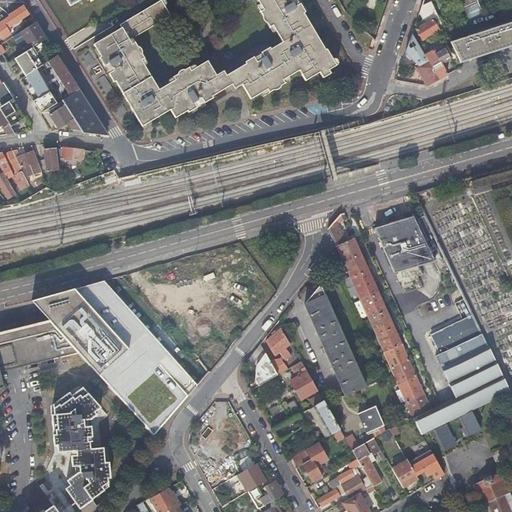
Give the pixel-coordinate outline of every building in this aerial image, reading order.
[(63,0),(69,9),(82,0),(88,0),(90,3),(96,0),(63,0)] [(255,0),(259,7),(256,9),(268,29),(272,28),(281,44),(270,51),(264,54),(262,50),(251,56),(253,59),(244,64),(245,65),(233,73),(226,77),(222,72),(215,76),(207,62),(190,71),(188,68),(172,78),(174,81),(158,90),(141,61),(144,60),(134,43),(132,44),(130,41),(169,17),(160,2),(118,27),(120,30),(92,47),(100,59),(103,65),(99,67),(106,78),(108,77),(112,84),(114,83),(122,95),(121,96),(141,129),(169,112),(174,120),(186,113),(192,109),(195,113),(205,107),(204,105),(212,100),(211,97),(223,90),(230,85),(233,91),(241,86),(250,101),(266,91),(268,94),(285,84),(283,81),(298,72),(305,82),(319,74),(322,80),(330,75),(328,71),(335,67),(325,50),(324,51),(302,15),(299,9),(302,7),(298,0),(255,0)] [(432,19),(438,16),(434,8),(429,0),(423,0),(419,14),(422,19),(425,24),(415,30),(418,35),(421,40),(428,36),(439,30),(432,19)] [(458,0),(468,21),(482,14),(476,0),(458,0)] [(7,28),(14,23),(15,24),(28,15),(23,7),(10,16),(10,17),(0,23),(0,37),(2,40),(10,35),(7,28)] [(511,22),(450,43),(460,63),(477,57),(506,48),(511,46),(511,22)] [(46,40),(35,23),(31,26),(30,26),(20,33),(31,50),(32,49),(46,40)] [(422,53),(412,35),(405,52),(411,59),(418,67),(428,62),(424,56),(422,53)] [(428,36),(421,40),(425,47),(432,44),(428,36)] [(438,79),(447,75),(441,65),(450,59),(444,48),(435,53),(433,51),(424,56),(428,62),(438,79)] [(15,60),(26,77),(35,71),(40,68),(42,66),(32,49),(31,50),(15,60)] [(79,91),(57,57),(42,66),(40,68),(41,71),(49,66),(69,97),(73,95),(79,91)] [(419,73),(426,86),(438,79),(428,62),(418,67),(416,68),(419,73)] [(35,71),(26,77),(32,88),(28,90),(31,94),(35,92),(38,99),(48,93),(35,71)] [(0,107),(13,99),(3,83),(1,85),(0,82),(0,107)] [(85,100),(79,91),(73,95),(69,97),(62,102),(67,111),(85,100)] [(13,99),(0,107),(0,111),(10,128),(25,118),(13,99)] [(58,104),(42,114),(50,128),(56,125),(50,116),(64,107),(72,120),(73,120),(67,111),(62,102),(58,104)] [(73,130),(73,133),(82,134),(73,120),(72,120),(64,107),(50,116),(56,125),(58,129),(68,124),(72,130),(73,130)] [(98,121),(89,108),(84,111),(82,108),(80,108),(78,109),(77,111),(79,114),(75,117),(83,131),(98,121)] [(0,126),(2,125),(6,131),(4,132),(5,135),(7,134),(8,135),(14,134),(13,132),(10,128),(0,111),(0,126)] [(108,137),(99,122),(95,125),(96,131),(99,136),(108,137)] [(40,146),(32,147),(33,152),(36,159),(41,158),(40,146)] [(63,150),(58,150),(60,159),(62,170),(63,175),(71,169),(70,165),(74,166),(75,167),(92,156),(95,155),(95,152),(93,153),(63,149),(63,150)] [(62,170),(60,159),(56,159),(55,150),(44,151),(45,161),(46,168),(47,171),(62,170)] [(17,151),(12,152),(20,169),(29,166),(33,175),(41,172),(36,159),(33,152),(19,158),(17,151)] [(2,154),(0,154),(0,168),(3,174),(7,180),(13,177),(20,191),(29,186),(20,169),(12,152),(4,156),(2,154)] [(0,186),(8,199),(15,195),(7,180),(3,174),(0,176),(0,186)] [(406,404),(413,421),(431,412),(352,236),(343,240),(336,224),(345,220),(342,215),(340,216),(327,230),(336,249),(368,321),(379,344),(390,370),(397,386),(406,404)] [(385,225),(373,229),(375,232),(378,237),(378,238),(394,273),(395,273),(396,273),(434,262),(413,217),(385,225)] [(76,290),(33,302),(49,321),(79,354),(154,438),(157,435),(180,407),(194,391),(198,387),(104,282),(76,290)] [(320,289),(318,287),(304,305),(323,350),(345,397),(365,387),(320,289)] [(510,392),(473,316),(431,337),(440,356),(435,358),(456,401),(437,410),(431,412),(413,421),(422,435),(510,392)] [(79,354),(49,321),(0,333),(0,389),(4,389),(1,373),(10,371),(17,369),(79,354)] [(289,346),(280,330),(273,337),(266,343),(274,357),(279,353),(283,360),(289,354),(285,349),(289,346)] [(260,346),(247,363),(257,366),(265,355),(260,346)] [(258,384),(259,387),(277,376),(270,362),(265,355),(257,366),(256,380),(258,384)] [(270,362),(277,376),(289,369),(287,366),(285,367),(281,362),(270,362)] [(301,362),(290,369),(294,374),(300,371),(303,375),(296,378),(290,382),(294,389),(296,392),(299,396),(301,400),(317,391),(301,362)] [(53,415),(55,431),(58,430),(58,433),(58,435),(55,436),(56,445),(60,445),(61,453),(66,452),(74,451),(74,459),(75,467),(78,467),(82,466),(83,470),(83,473),(81,473),(78,475),(73,479),(70,481),(72,486),(68,489),(73,496),(82,509),(94,500),(93,499),(105,490),(110,487),(107,468),(105,450),(88,452),(88,445),(90,444),(90,439),(91,439),(90,429),(83,429),(82,423),(89,422),(92,420),(95,418),(92,414),(99,410),(84,388),(73,396),(71,393),(58,402),(59,403),(57,405),(55,406),(55,410),(56,415),(53,415)] [(309,400),(313,407),(323,402),(319,395),(309,400)] [(323,424),(330,436),(334,434),(340,431),(325,405),(323,402),(313,407),(315,411),(323,424)] [(383,426),(375,408),(359,415),(367,433),(383,426)] [(340,431),(334,434),(338,442),(345,439),(340,431)] [(364,472),(372,486),(373,488),(377,485),(381,483),(368,460),(366,457),(371,454),(372,456),(376,453),(381,451),(373,438),(352,451),(357,459),(364,472)] [(299,455),(293,458),(298,468),(303,465),(307,471),(313,483),(325,476),(323,473),(324,472),(320,465),(329,460),(319,443),(316,444),(299,455)] [(386,459),(381,451),(376,453),(381,462),(386,459)] [(430,451),(409,463),(416,476),(424,472),(427,477),(430,475),(432,473),(436,480),(445,475),(430,451)] [(238,463),(244,472),(254,466),(249,457),(238,463)] [(358,476),(364,472),(357,459),(347,465),(350,470),(330,483),(331,486),(333,489),(341,484),(341,486),(358,476)] [(407,460),(391,469),(402,488),(410,483),(418,479),(416,476),(409,463),(407,460)] [(247,493),(248,493),(257,488),(265,482),(260,473),(255,466),(254,466),(244,472),(238,476),(242,484),(247,493)] [(371,486),(372,486),(364,472),(358,476),(365,490),(371,486)] [(511,511),(511,499),(500,473),(487,479),(473,485),(485,511),(511,511)] [(341,486),(349,499),(359,493),(365,490),(358,476),(341,486)] [(262,508),(283,496),(275,483),(271,485),(267,487),(271,495),(265,498),(266,499),(259,503),(262,508)] [(168,490),(178,508),(179,508),(181,507),(175,497),(170,488),(168,490)] [(248,493),(253,501),(261,496),(257,488),(248,493)] [(168,490),(150,499),(157,511),(171,511),(178,508),(168,490)] [(335,490),(318,500),(320,503),(323,507),(340,497),(335,490)] [(349,499),(342,503),(347,511),(370,511),(365,504),(359,493),(349,499)] [(82,511),(83,511),(82,509),(73,496),(69,499),(77,511),(82,511)]
